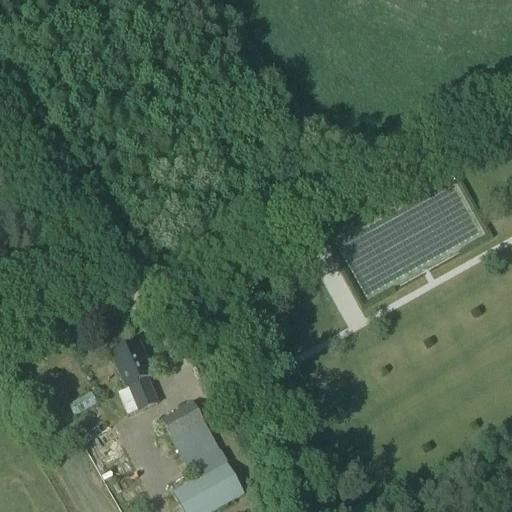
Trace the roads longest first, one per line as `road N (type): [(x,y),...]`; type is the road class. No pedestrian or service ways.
road 1 (track): [(511,89),(234,246),(81,313)]
road 2 (unknown): [(81,313),(0,196)]
